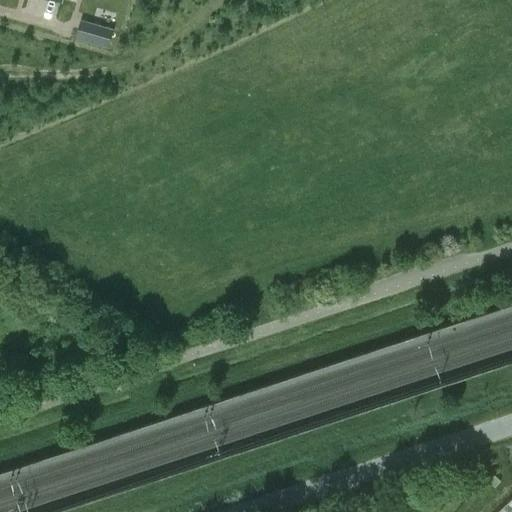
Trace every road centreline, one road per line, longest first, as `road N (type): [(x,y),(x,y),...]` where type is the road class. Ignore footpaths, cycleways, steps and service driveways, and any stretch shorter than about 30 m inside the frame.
road 1 (motorway): [(511,50),(186,211),(0,290)]
road 2 (motorway): [(0,352),(284,231),(511,117)]
road 3 (unclassified): [(229,511),(511,423)]
